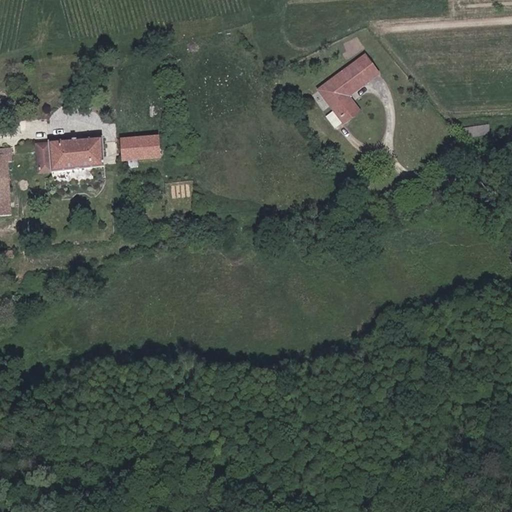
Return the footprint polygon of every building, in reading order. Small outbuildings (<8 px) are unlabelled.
[(333,75),(348,93),(377,73),(364,53),(333,75)] [(338,116),(350,108),(342,97),(348,93),(333,75),(317,86),(338,116)] [(342,122),(354,114),(350,108),(338,116),(342,122)] [(119,138),(121,158),(158,154),(155,134),(119,138)] [(38,170),(103,164),(100,135),(48,140),(48,144),(35,145),(38,170)] [(0,144),(0,214),(8,214),(3,160),(8,160),(7,144),(0,144)]
